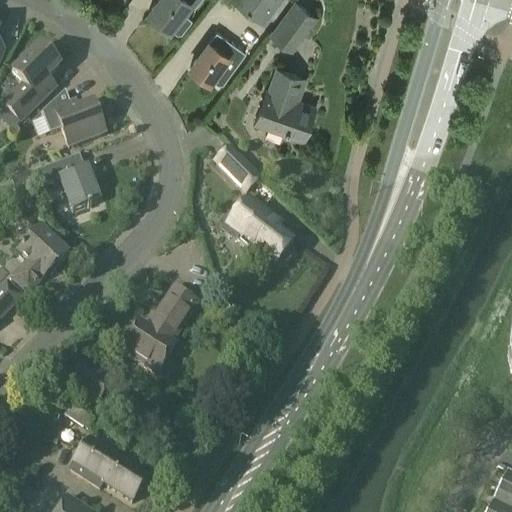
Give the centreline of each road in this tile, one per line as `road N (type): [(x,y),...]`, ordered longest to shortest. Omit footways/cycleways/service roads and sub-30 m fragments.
road 1 (residential): [(0,390),(151,227),(169,178),(158,125),(96,44),(26,0)]
road 2 (secondary): [(363,271),(428,156),(482,0)]
road 3 (secondary): [(442,0),(363,271)]
road 4 (secondary): [(221,511),(363,271)]
